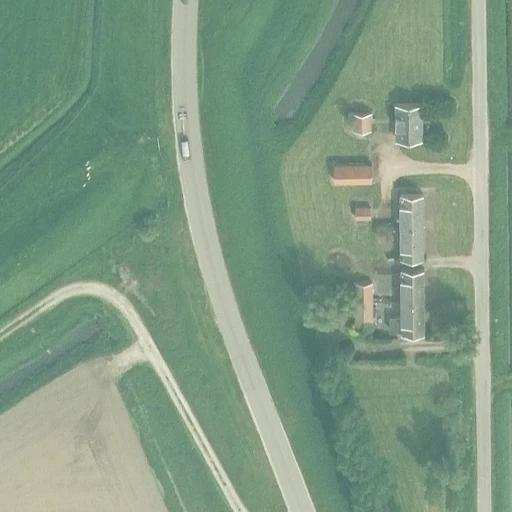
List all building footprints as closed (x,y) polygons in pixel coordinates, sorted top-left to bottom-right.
[(422,104),(395,104),(396,139),(422,138),(422,104)] [(370,132),(370,116),(354,116),(354,132),(370,132)] [(346,165),(334,165),(334,181),(347,181),(371,181),(371,165),(346,165)] [(396,222),(396,226),(423,226),(422,194),(400,194),(401,222),(396,222)] [(352,197),(352,209),(368,209),(368,197),(352,197)] [(371,220),(371,209),(355,209),(355,220),(371,220)] [(423,257),(423,226),(396,226),(396,231),(401,231),(401,257),(423,257)] [(423,269),(401,269),(401,296),(401,301),(423,301),(423,269)] [(356,306),(372,305),(372,283),(356,284),(356,306)] [(401,316),(390,317),(390,331),(401,331),(401,333),(424,332),(423,301),(401,301),(401,306),(401,316)] [(372,305),(356,306),(356,320),(356,329),(372,329),(372,319),(372,305)]
